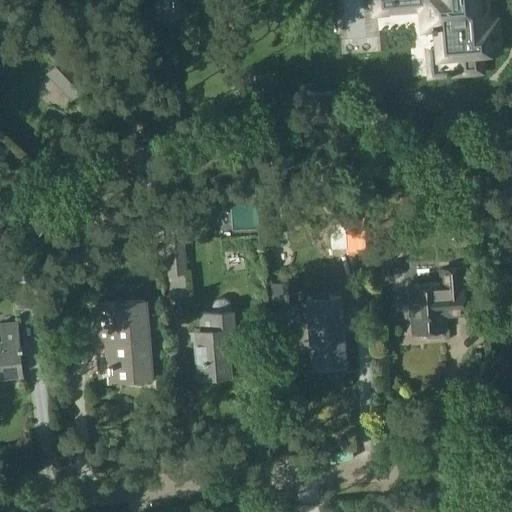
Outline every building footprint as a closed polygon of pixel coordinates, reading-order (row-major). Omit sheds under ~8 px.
[(177,0),(153,0),(155,13),(178,11),(177,0)] [(376,0),(377,5),(421,1),(424,28),(436,27),(438,47),(431,48),(433,76),(447,75),(452,75),(451,75),(483,72),(482,53),(501,51),(498,20),(486,21),(484,0),(376,0)] [(92,81),(66,54),(47,73),(73,100),(92,81)] [(166,220),(167,239),(166,240),(168,274),(188,273),(185,238),(183,238),(182,221),(178,222),(178,219),(166,220)] [(414,330),(427,329),(427,336),(432,340),(439,339),(443,334),(443,328),(446,328),(445,314),(466,312),(462,266),(441,268),(442,281),(410,283),(414,330)] [(41,306),(38,282),(13,284),(15,309),(41,306)] [(511,286),(489,288),(491,312),(511,310),(511,286)] [(341,294),(307,296),(312,366),(346,364),(341,294)] [(233,310),(232,310),(232,306),(231,302),(229,299),(226,297),(217,298),(214,300),(213,304),(212,307),(212,311),(202,312),(203,328),(195,329),(199,375),(231,372),(229,347),(244,346),(242,327),(235,328),(233,310)] [(93,302),(96,340),(108,339),(112,381),(151,378),(145,298),(93,302)] [(0,374),(21,373),(15,320),(0,322),(1,328),(0,327),(0,374)]
